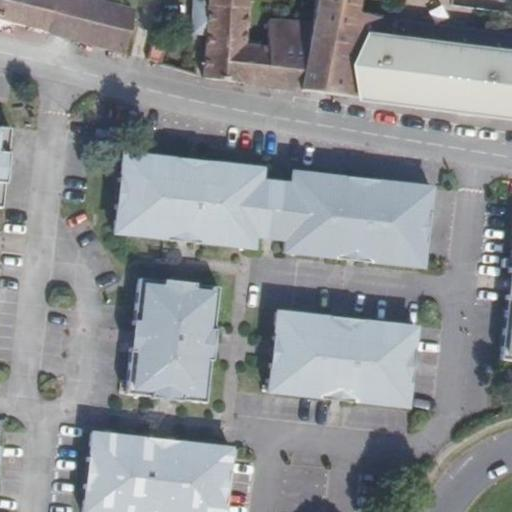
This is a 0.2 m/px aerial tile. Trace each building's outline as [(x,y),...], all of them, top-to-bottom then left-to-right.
[(0,0),(0,22),(49,36),(56,0),(0,0)] [(129,13),(76,0),(56,0),(49,36),(120,54),(129,13)] [(202,77),(302,91),(313,22),(268,21),(267,43),(244,41),(245,0),(202,0),(190,4),(190,30),(194,36),(203,36),(202,77)] [(316,0),(313,22),(302,91),(459,111),(470,32),(359,17),(360,0),(316,0)] [(511,37),(470,32),(459,111),(511,116),(511,37)] [(10,130),(0,128),(0,210),(2,210),(10,130)] [(121,147),(123,135),(96,132),(95,145),(121,147)] [(431,189),(291,173),(290,185),(260,183),(261,170),(122,155),(112,235),(253,250),(254,238),(283,241),(282,254),(421,270),(431,189)] [(511,251),(499,360),(511,361),(511,251)] [(219,288),(137,280),(125,396),(206,404),(219,288)] [(415,329),(275,312),(266,393),(406,408),(415,329)] [(223,511),(231,450),(90,434),(81,511),(223,511)]
